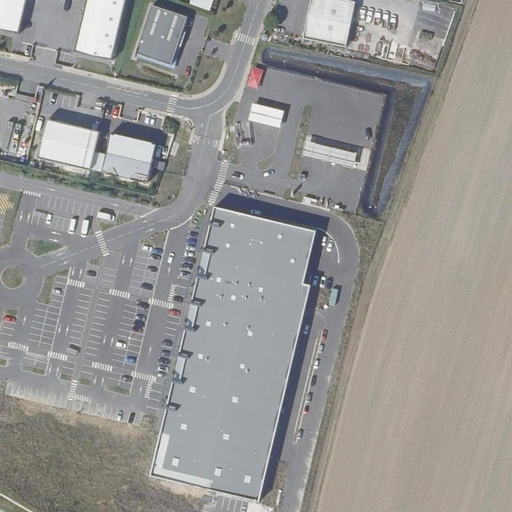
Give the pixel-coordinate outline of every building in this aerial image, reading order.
[(0,0),(0,32),(19,36),(26,0),(0,0)] [(86,0),(76,55),(113,62),(124,0),(86,0)] [(190,0),(189,6),(210,12),(213,0),(190,0)] [(313,0),(306,37),(349,45),(358,0),(313,0)] [(189,16),(153,6),(136,57),(172,68),(189,16)] [(247,85),(258,88),(264,70),(253,66),(247,85)] [(98,133),(46,121),(38,161),(91,170),(98,133)] [(156,145),(111,134),(104,173),(148,184),(156,145)] [(315,224),(214,202),(152,470),(258,496),(310,280),(302,279),(315,224)]
